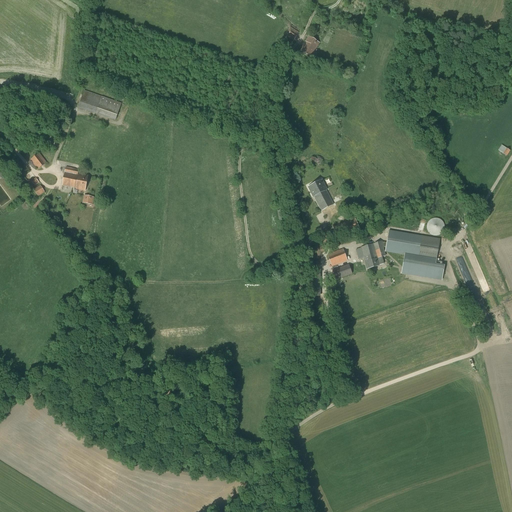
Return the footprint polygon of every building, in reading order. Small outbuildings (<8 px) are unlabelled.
[(284,35),(293,41),(299,33),(290,27),(284,35)] [(300,51),(311,57),(319,43),(309,37),(300,51)] [(78,108),(115,121),(122,103),(84,90),(78,108)] [(510,151),(502,146),(498,151),(507,156),(510,151)] [(39,153),(30,160),(37,170),(47,163),(39,153)] [(76,189),(85,191),(88,176),(78,174),(79,170),(66,167),(62,185),(76,188),(76,189)] [(28,182),(33,188),(39,183),(35,177),(28,182)] [(321,180),(308,187),(313,197),(314,197),(322,211),(343,200),(337,188),(327,193),(326,191),(327,190),(321,180)] [(34,189),(38,196),(45,192),(40,185),(34,189)] [(84,196),(83,203),(92,205),(94,197),(84,196)] [(426,226),(426,227),(426,228),(427,229),(427,230),(427,231),(428,232),(429,233),(429,234),(430,234),(431,235),(432,235),(433,236),(434,236),(435,236),(436,236),(437,236),(438,236),(439,235),(440,235),(441,234),(442,234),(442,233),(443,232),(443,231),(444,230),(444,229),(444,228),(444,227),(444,226),(444,225),(444,224),(443,223),(443,222),(442,221),(441,220),(440,219),(439,219),(438,219),(438,218),(437,218),(436,218),(435,218),(434,218),(432,219),(431,219),(430,220),(429,221),(428,222),(428,223),(427,223),(427,224),(427,225),(426,226)] [(355,219),(333,227),(337,238),(360,230),(355,219)] [(439,240),(389,231),(387,243),(381,242),(380,242),(361,248),(356,249),(358,259),(359,259),(363,258),(367,269),(380,265),(379,265),(383,264),(382,257),(385,256),(383,248),(386,247),(385,251),(405,255),(402,268),(407,269),(406,274),(441,280),(444,263),(436,262),(439,240)] [(331,234),(331,233),(319,237),(321,244),(335,239),(333,234),(331,234)] [(327,249),(325,245),(317,249),(314,258),(319,260),(321,253),(327,249)] [(347,261),(343,249),(327,255),(332,267),(347,261)] [(349,264),(333,270),(337,280),(352,274),(349,264)] [(312,297),(320,297),(320,270),(312,270),(312,297)]
